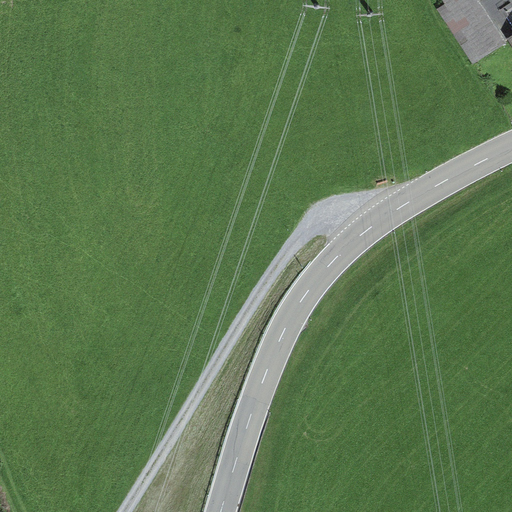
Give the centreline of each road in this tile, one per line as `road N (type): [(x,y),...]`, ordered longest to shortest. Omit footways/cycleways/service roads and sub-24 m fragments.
road 1 (tertiary): [(221,511),(256,393),(315,279),(376,223),(511,146)]
road 2 (track): [(376,223),(314,224),(129,511)]
